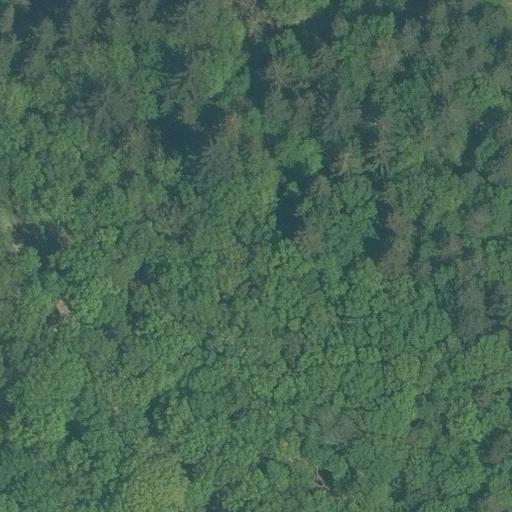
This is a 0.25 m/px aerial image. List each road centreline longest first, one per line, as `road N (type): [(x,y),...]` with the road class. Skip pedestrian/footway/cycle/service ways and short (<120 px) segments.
road 1 (track): [(200,511),(0,217)]
road 2 (track): [(351,0),(168,70)]
road 3 (track): [(168,70),(0,134)]
